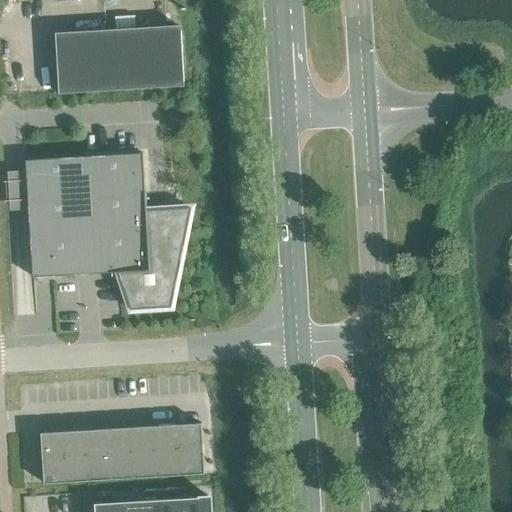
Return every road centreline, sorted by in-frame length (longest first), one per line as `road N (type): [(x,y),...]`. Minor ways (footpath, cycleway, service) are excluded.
road 1 (residential): [(0,360),(296,344)]
road 2 (secondary): [(281,113),(296,344)]
road 3 (secondary): [(376,336),(363,111)]
road 4 (secondary): [(387,511),(376,336)]
road 5 (secondary): [(296,344),(309,511)]
road 6 (tertiary): [(511,102),(363,111)]
